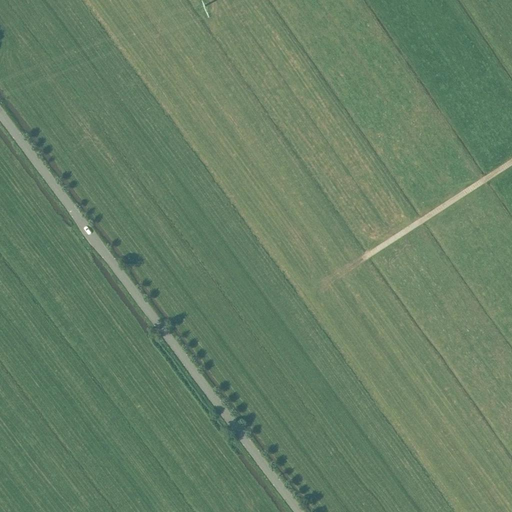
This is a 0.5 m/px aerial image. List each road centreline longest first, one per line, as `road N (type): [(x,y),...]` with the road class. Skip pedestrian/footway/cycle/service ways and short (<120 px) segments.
road 1 (unclassified): [(299,511),(0,113)]
road 2 (track): [(367,257),(511,163)]
